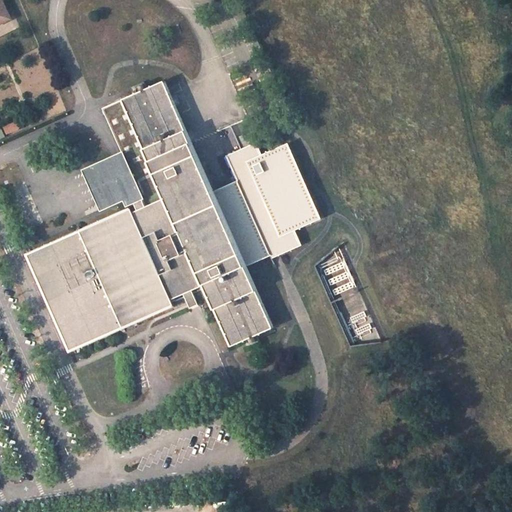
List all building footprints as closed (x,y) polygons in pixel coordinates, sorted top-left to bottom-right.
[(0,0),(0,24),(12,18),(2,0),(0,0)] [(122,153),(82,170),(99,212),(124,202),(125,205),(134,202),(137,210),(133,212),(131,209),(28,255),(70,350),(174,305),(172,300),(184,294),(188,304),(197,300),(193,290),(205,285),(232,346),(273,327),(246,266),(272,255),(273,258),(302,245),(296,230),(319,220),(286,144),(263,154),(257,142),(227,156),(237,180),(243,192),(218,203),(213,191),(164,81),(123,99),(166,197),(146,206),(142,198),(122,153)] [(17,119),(3,126),(7,134),(21,127),(17,119)] [(237,180),(213,191),(218,203),(243,192),(237,180)] [(190,308),(199,304),(197,300),(188,304),(190,308)]
